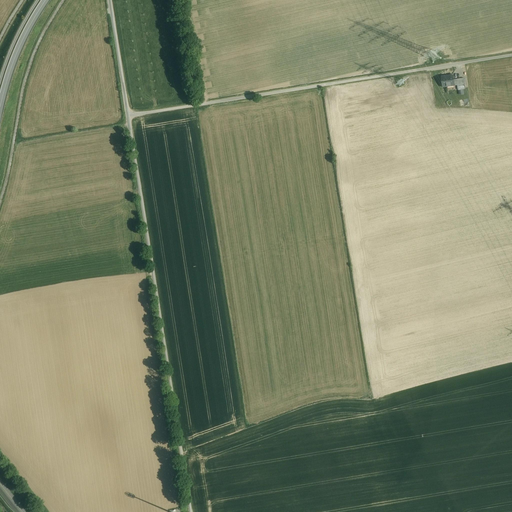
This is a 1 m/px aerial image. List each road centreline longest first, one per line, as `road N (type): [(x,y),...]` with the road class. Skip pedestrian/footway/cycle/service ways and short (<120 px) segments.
road 1 (unclassified): [(128,115),(188,511)]
road 2 (unclassified): [(511,55),(128,115)]
